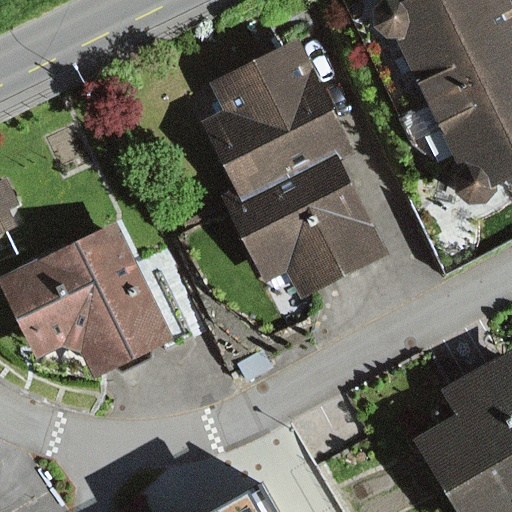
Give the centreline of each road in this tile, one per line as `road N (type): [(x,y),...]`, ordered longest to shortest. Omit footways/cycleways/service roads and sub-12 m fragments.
road 1 (residential): [(511,284),(315,388),(199,434),(104,446),(0,410)]
road 2 (tertiary): [(0,73),(154,0)]
